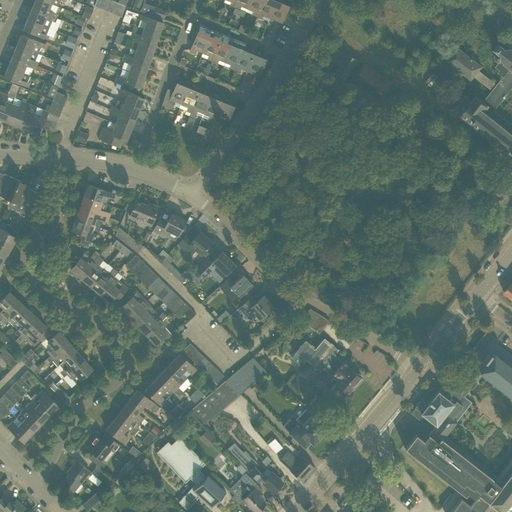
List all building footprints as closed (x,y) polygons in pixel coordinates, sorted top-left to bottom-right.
[(42,0),(34,0),(32,8),(56,18),(58,15),(55,13),(58,6),(52,4),(42,0)] [(96,0),(94,6),(99,8),(102,0),(96,0)] [(105,10),(108,0),(102,0),(99,8),(105,10)] [(110,12),(114,2),(109,0),(108,0),(105,10),(110,12)] [(141,0),(135,0),(134,6),(140,8),(143,1),(141,0)] [(248,5),(250,0),(237,0),(235,7),(246,11),(248,5)] [(257,16),(264,0),(250,0),(248,5),(246,11),(252,14),(257,16)] [(264,0),(257,16),(261,18),(267,20),(269,17),(270,15),(271,15),(274,7),(277,0),(264,0)] [(277,0),(274,7),(280,9),(283,0),(277,0)] [(285,0),(283,0),(280,9),(286,12),(290,2),(285,0)] [(117,3),(114,2),(110,12),(116,14),(119,4),(117,3)] [(121,16),(125,6),(119,4),(116,14),(121,16)] [(86,7),(82,16),(88,19),(92,9),(86,7)] [(155,7),(152,15),(163,19),(165,11),(155,7)] [(271,15),(270,18),(275,20),(280,9),(274,7),(271,15)] [(56,18),(32,8),(27,18),(43,25),(49,27),(52,20),(55,22),(56,18)] [(286,12),(280,9),(275,20),(281,22),(286,12)] [(146,21),(143,28),(159,34),(163,22),(127,10),(123,21),(129,24),(131,18),(136,18),(146,21)] [(75,23),(82,26),(85,18),(78,16),(75,23)] [(49,27),(43,25),(27,18),(23,29),(48,40),(49,36),(46,34),(49,27)] [(238,23),(230,19),(228,25),(236,28),(238,23)] [(79,36),(82,29),(76,26),(73,34),(79,36)] [(204,50),(212,32),(200,27),(190,51),(195,53),(198,47),(204,50)] [(131,36),(156,44),(159,34),(143,28),(141,35),(132,32),(131,36)] [(204,50),(201,56),(207,59),(212,61),(213,60),(223,36),(212,32),(204,50)] [(16,45),(32,52),(38,54),(40,47),(44,48),(46,44),(21,34),(16,45)] [(73,49),(77,39),(69,35),(64,45),(73,49)] [(136,50),(152,55),(156,44),(131,36),(129,40),(139,43),(136,50)] [(223,36),(213,60),(217,62),(220,56),(226,59),(233,41),(223,36)] [(233,41),(226,59),(232,62),(230,68),(235,70),(245,45),(233,41)] [(504,76),(497,84),(493,90),(489,95),(489,96),(484,102),(477,96),(473,101),(466,96),(454,111),(511,155),(511,48),(511,46),(511,44),(510,41),(505,41),(503,46),(498,42),(493,49),(498,52),(495,56),(496,61),(499,62),(496,67),(500,70),(498,72),(504,76)] [(12,56),(37,66),(38,62),(35,61),(38,54),(32,52),(16,45),(12,56)] [(245,45),(235,70),(239,72),(242,64),(248,67),(251,60),(257,63),(262,53),(256,50),(245,45)] [(457,48),(447,61),(471,80),(482,67),(457,48)] [(68,61),(72,52),(65,49),(61,58),(68,61)] [(148,66),(152,55),(136,50),(134,57),(125,54),(123,58),(148,66)] [(262,53),(257,63),(263,65),(268,55),(262,53)] [(342,83),(351,68),(356,59),(346,53),(332,77),(342,83)] [(8,66),(24,73),(26,66),(35,69),(37,66),(12,56),(8,66)] [(124,62),(122,69),(129,71),(144,77),(148,66),(123,58),(122,61),(124,62)] [(248,67),(247,71),(253,73),(257,63),(251,60),(248,67)] [(58,63),(55,69),(63,73),(66,66),(58,63)] [(257,63),(253,73),(259,76),(263,65),(257,63)] [(352,81),(360,87),(380,99),(393,80),(387,76),(386,78),(363,64),(352,81)] [(8,66),(3,77),(28,87),(30,83),(28,82),(31,75),(24,73),(8,66)] [(116,76),(114,82),(121,85),(122,82),(141,88),(144,77),(129,71),(126,78),(117,75),(116,76)] [(58,87),(62,76),(53,73),(49,83),(58,87)] [(432,87),(439,78),(432,73),(426,82),(432,87)] [(167,89),(162,105),(162,104),(168,107),(169,103),(180,108),(190,83),(178,78),(173,91),(167,89)] [(53,97),(56,91),(58,87),(49,83),(44,81),(40,92),(53,98),(53,97)] [(201,88),(190,83),(180,108),(191,112),(201,88)] [(119,88),(117,92),(127,96),(124,103),(139,109),(144,98),(119,88)] [(191,112),(189,117),(194,119),(195,114),(202,117),(212,92),(201,88),(191,112)] [(0,118),(5,120),(11,104),(15,94),(9,91),(7,95),(0,91),(0,118)] [(67,96),(56,91),(53,97),(65,102),(67,96)] [(212,92),(202,117),(208,119),(213,121),(215,118),(219,108),(224,97),(212,92)] [(92,93),(89,101),(96,103),(99,96),(92,93)] [(53,97),(53,98),(51,102),(63,107),(65,102),(53,97)] [(224,97),(219,108),(225,110),(229,100),(224,97)] [(229,100),(225,110),(231,112),(235,102),(229,100)] [(11,104),(5,120),(16,125),(25,102),(20,101),(18,106),(11,104)] [(25,102),(16,125),(27,129),(34,113),(28,110),(30,105),(29,104),(25,102)] [(49,107),(61,112),(63,107),(51,102),(49,107)] [(113,106),(111,110),(135,119),(139,111),(139,109),(124,103),(124,105),(122,110),(113,106)] [(47,112),(59,117),(61,112),(49,107),(48,112),(47,112)] [(219,108),(215,118),(221,120),(225,110),(219,108)] [(34,113),(27,129),(38,134),(41,127),(43,124),(45,118),(47,112),(48,112),(43,110),(40,115),(34,113)] [(111,110),(110,113),(118,117),(115,124),(131,130),(133,123),(135,119),(111,110)] [(231,112),(225,110),(221,120),(226,123),(227,120),(231,112)] [(59,117),(47,112),(45,118),(56,122),(59,117)] [(43,124),(54,128),(56,122),(45,118),(43,124)] [(43,124),(41,127),(52,132),(54,128),(43,124)] [(103,127),(98,139),(120,148),(123,140),(126,141),(128,136),(131,130),(115,124),(113,130),(103,127)] [(207,136),(210,129),(198,125),(196,131),(207,136)] [(79,131),(76,140),(82,143),(86,134),(79,131)] [(511,169),(506,165),(492,182),(496,185),(501,178),(508,184),(511,178),(511,169)] [(10,200),(19,180),(4,174),(0,172),(0,192),(1,193),(0,196),(10,200)] [(19,180),(10,200),(23,206),(21,211),(28,214),(28,215),(38,193),(32,190),(31,189),(32,186),(19,180)] [(88,184),(84,196),(101,202),(103,203),(107,204),(109,197),(115,199),(117,195),(115,194),(111,192),(88,184)] [(84,196),(79,207),(110,218),(111,214),(100,210),(103,203),(84,196)] [(412,201),(411,198),(408,196),(405,196),(403,199),(404,202),(407,204),(410,203),(412,201)] [(147,206),(136,201),(129,217),(150,226),(158,207),(148,203),(147,206)] [(110,218),(79,207),(75,219),(94,226),(96,219),(108,222),(110,218)] [(154,227),(152,230),(164,236),(167,230),(170,232),(171,231),(178,235),(183,237),(190,228),(183,224),(186,220),(171,213),(166,222),(159,218),(154,227)] [(75,219),(71,230),(81,234),(79,238),(81,238),(89,241),(97,243),(100,235),(98,235),(101,228),(94,226),(75,219)] [(10,225),(6,232),(16,237),(20,230),(10,225)] [(0,243),(10,248),(16,237),(6,232),(0,228),(0,243)] [(179,241),(178,243),(190,253),(194,248),(196,250),(201,254),(207,246),(211,241),(199,231),(193,239),(186,233),(183,237),(179,241)] [(129,234),(123,241),(137,252),(143,245),(129,234)] [(81,238),(79,243),(87,246),(89,241),(81,238)] [(112,245),(116,248),(120,251),(124,246),(116,240),(112,245)] [(0,256),(4,259),(10,248),(0,243),(0,256)] [(131,251),(127,248),(124,246),(120,251),(127,257),(131,251)] [(169,262),(172,259),(163,250),(159,254),(164,259),(161,261),(176,277),(180,273),(169,262)] [(236,266),(221,251),(213,260),(213,261),(212,262),(208,259),(196,270),(204,279),(216,266),(218,268),(215,271),(223,279),(236,266)] [(71,269),(81,278),(95,262),(99,257),(94,253),(90,258),(84,254),(71,269)] [(130,270),(140,259),(135,255),(125,265),(130,270)] [(95,262),(81,278),(91,286),(105,270),(104,269),(103,270),(99,266),(103,260),(99,257),(95,262)] [(145,264),(140,259),(130,270),(134,274),(145,264)] [(138,278),(139,279),(149,268),(145,264),(134,274),(135,275),(138,278)] [(99,276),(91,286),(100,294),(114,277),(113,277),(118,272),(113,268),(108,273),(105,270),(99,276)] [(139,279),(143,283),(153,272),(149,268),(139,279)] [(185,270),(177,278),(181,282),(189,274),(185,270)] [(158,277),(153,272),(143,283),(148,287),(158,277)] [(228,278),(219,286),(230,299),(237,294),(240,297),(243,294),(245,292),(253,285),(243,274),(233,283),(228,278)] [(127,288),(114,277),(100,294),(109,301),(114,296),(118,299),(127,288)] [(162,281),(158,277),(148,287),(152,292),(162,281)] [(157,296),(167,286),(162,281),(152,292),(157,296)] [(157,296),(161,300),(171,290),(167,286),(157,296)] [(128,300),(121,307),(130,317),(146,303),(141,298),(136,293),(134,290),(126,298),(128,300)] [(161,300),(165,305),(176,294),(171,290),(161,300)] [(0,319),(1,320),(4,317),(19,301),(9,292),(2,299),(0,301),(0,319)] [(165,305),(170,309),(180,299),(176,294),(165,305)] [(249,298),(237,308),(243,314),(242,319),(251,319),(251,315),(254,312),(260,319),(265,313),(273,307),(263,296),(257,301),(251,296),(249,298)] [(170,309),(174,313),(185,303),(180,299),(170,309)] [(28,310),(19,301),(4,317),(1,320),(4,323),(7,321),(8,321),(13,325),(17,320),(18,321),(28,310)] [(130,317),(139,326),(149,316),(144,311),(149,306),(146,303),(130,317)] [(183,313),(190,320),(196,314),(185,303),(174,313),(179,317),(183,313)] [(310,309),(303,317),(302,319),(318,333),(328,321),(310,309)] [(37,318),(28,310),(18,321),(22,325),(18,329),(14,333),(18,337),(18,338),(22,334),(37,318)] [(139,326),(147,335),(162,321),(162,320),(167,316),(163,312),(154,321),(149,316),(139,326)] [(220,315),(216,318),(221,323),(224,320),(220,315)] [(46,326),(37,318),(22,334),(18,338),(15,342),(18,345),(25,338),(33,346),(39,340),(36,337),(46,326)] [(166,325),(162,321),(147,335),(155,344),(157,342),(160,345),(173,334),(165,326),(166,325)] [(51,332),(44,339),(47,342),(51,347),(46,351),(47,353),(49,355),(50,356),(67,341),(59,331),(54,335),(51,332)] [(464,382),(457,391),(460,393),(467,384),(467,385),(472,379),(469,377),(476,368),(511,397),(511,426),(506,433),(511,437),(511,356),(496,344),(495,343),(497,340),(486,331),(462,362),(468,366),(464,372),(463,372),(458,378),(464,382)] [(305,340),(305,341),(293,354),(304,363),(306,360),(320,371),(322,368),(338,381),(330,389),(338,395),(342,390),(347,394),(357,381),(359,381),(361,379),(361,375),(359,373),(357,373),(343,361),(342,362),(333,354),(338,349),(324,338),(315,348),(305,340)] [(60,364),(76,351),(67,341),(50,356),(47,359),(50,363),(52,361),(58,367),(60,364)] [(188,356),(195,348),(190,343),(182,351),(188,356)] [(0,352),(0,356),(12,368),(18,362),(4,348),(0,352)] [(200,353),(195,348),(188,356),(193,361),(200,353)] [(20,359),(25,364),(35,354),(31,350),(30,349),(20,359)] [(84,360),(76,351),(60,364),(64,368),(60,371),(65,376),(66,374),(67,375),(84,360)] [(197,365),(205,358),(200,353),(193,361),(197,365)] [(25,364),(30,369),(33,372),(38,367),(33,363),(39,357),(35,354),(25,364)] [(179,354),(171,363),(182,373),(186,369),(191,374),(196,369),(179,354)] [(229,377),(225,380),(235,391),(245,383),(248,387),(266,371),(252,357),(250,359),(245,363),(229,377)] [(197,365),(202,370),(210,362),(205,358),(197,365)] [(92,369),(84,360),(67,375),(71,379),(71,378),(76,383),(81,379),(92,369)] [(210,362),(202,370),(207,374),(214,367),(210,362)] [(171,363),(162,372),(178,387),(187,378),(182,373),(171,363)] [(214,367),(207,374),(212,379),(219,371),(214,367)] [(219,371),(212,379),(217,384),(224,376),(219,371)] [(162,372),(154,380),(165,391),(169,387),(174,392),(179,388),(162,372)] [(21,378),(16,383),(26,393),(31,388),(21,378)] [(145,390),(152,397),(161,406),(170,396),(165,391),(154,380),(145,390)] [(235,391),(225,380),(210,393),(224,408),(239,395),(235,391)] [(422,414),(436,425),(460,394),(460,393),(457,391),(445,382),(428,404),(422,399),(411,413),(419,419),(422,414)] [(26,393),(16,383),(11,387),(22,397),(26,393)] [(65,402),(69,397),(56,385),(52,389),(65,402)] [(11,387),(7,391),(18,401),(22,397),(11,387)] [(194,402),(204,394),(197,388),(189,397),(194,402)] [(160,407),(155,404),(137,390),(129,400),(142,409),(145,404),(151,409),(156,412),(160,407)] [(18,401),(7,391),(2,396),(13,406),(18,401)] [(39,405),(49,415),(58,405),(42,391),(38,396),(35,395),(31,399),(39,405)] [(224,408),(210,393),(191,410),(204,425),(224,408)] [(416,434),(405,448),(458,491),(465,496),(468,492),(475,498),(494,473),(453,441),(453,440),(452,440),(452,441),(444,435),(470,402),(460,394),(436,425),(429,434),(425,430),(419,437),(416,434)] [(13,406),(2,396),(0,398),(0,402),(8,411),(13,406)] [(129,400),(122,409),(140,424),(144,418),(138,414),(142,409),(129,400)] [(0,411),(4,415),(6,413),(8,411),(0,402),(0,411)] [(175,419),(185,411),(178,403),(168,413),(175,419)] [(25,409),(41,424),(49,415),(39,405),(35,410),(30,404),(25,409)] [(25,408),(16,417),(16,418),(18,420),(19,420),(32,433),(41,424),(25,409),(25,408)] [(305,444),(307,443),(310,440),(313,443),(321,435),(323,436),(325,436),(327,435),(328,433),(328,430),(326,429),(324,428),(313,418),(316,416),(307,408),(305,410),(294,422),(289,418),(282,425),(299,441),(301,441),(301,443),(303,444),(305,444)] [(122,409),(114,419),(126,428),(130,424),(136,428),(140,424),(122,409)] [(198,420),(192,412),(185,417),(192,425),(198,420)] [(23,442),(32,433),(19,420),(18,420),(16,418),(12,422),(7,426),(23,442)] [(106,429),(114,435),(124,443),(128,438),(122,433),(126,428),(114,419),(106,429)] [(150,431),(155,436),(160,430),(155,426),(150,431)] [(206,430),(202,434),(211,444),(216,439),(206,430)] [(155,436),(150,431),(149,431),(142,440),(146,444),(154,437),(155,436)] [(95,466),(96,467),(100,470),(101,468),(106,463),(119,445),(113,439),(105,433),(100,439),(96,436),(86,448),(93,453),(89,458),(96,464),(95,466)] [(168,441),(156,452),(185,483),(190,478),(195,483),(178,502),(186,510),(198,497),(210,508),(213,505),(217,501),(224,493),(225,491),(207,475),(205,476),(199,469),(205,464),(179,437),(171,445),(168,441)] [(274,437),(267,443),(276,453),(283,447),(274,437)] [(248,473),(257,464),(245,450),(243,452),(234,443),(226,449),(248,473)] [(135,456),(139,452),(133,447),(129,452),(135,456)] [(294,474),(301,481),(314,467),(302,456),(299,459),(288,450),(279,460),(294,474)] [(510,511),(511,510),(511,454),(496,475),(494,473),(475,498),(469,505),(461,498),(449,511),(510,511)] [(153,463),(146,457),(138,466),(145,472),(153,463)] [(127,460),(119,470),(125,474),(133,464),(127,460)] [(89,471),(84,467),(76,461),(68,472),(70,473),(62,483),(73,491),(89,471)] [(100,470),(96,467),(92,473),(103,482),(108,476),(100,470)] [(254,467),(248,472),(250,474),(256,480),(265,489),(267,487),(274,493),(278,489),(279,489),(282,486),(282,484),(283,483),(270,472),(267,469),(261,475),(256,469),(254,467)] [(245,472),(229,489),(234,494),(231,497),(241,507),(245,502),(255,511),(256,511),(265,503),(261,500),(263,498),(258,494),(262,490),(250,477),(245,472)] [(92,473),(88,478),(97,485),(101,481),(92,473)] [(145,494),(144,484),(136,484),(137,494),(145,494)] [(95,504),(103,497),(97,491),(90,497),(95,504)] [(369,511),(372,510),(351,492),(346,496),(359,507),(354,511),(369,511)] [(0,511),(20,511),(24,509),(15,500),(11,504),(9,502),(10,500),(4,495),(0,498),(0,511)]
